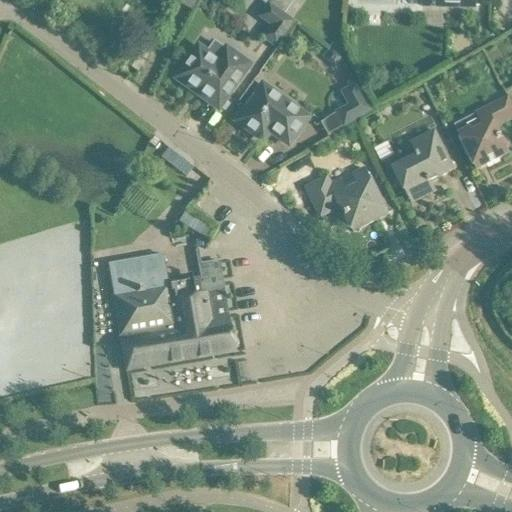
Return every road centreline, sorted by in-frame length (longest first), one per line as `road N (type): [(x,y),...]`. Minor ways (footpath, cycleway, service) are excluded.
road 1 (residential): [(0,4),(220,169),(346,290),(415,314)]
road 2 (secondary): [(350,429),(104,449)]
road 3 (secondary): [(128,477),(296,467),(351,472)]
road 4 (secondary): [(0,504),(128,477)]
